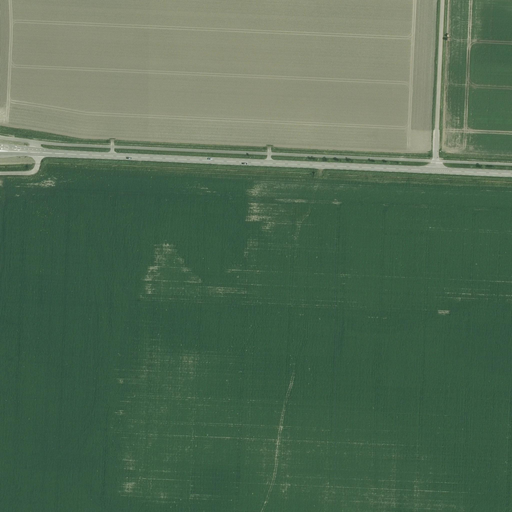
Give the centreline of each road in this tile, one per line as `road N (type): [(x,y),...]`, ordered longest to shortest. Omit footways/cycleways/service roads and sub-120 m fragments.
road 1 (tertiary): [(434,170),(36,152)]
road 2 (unclassified): [(434,170),(442,0)]
